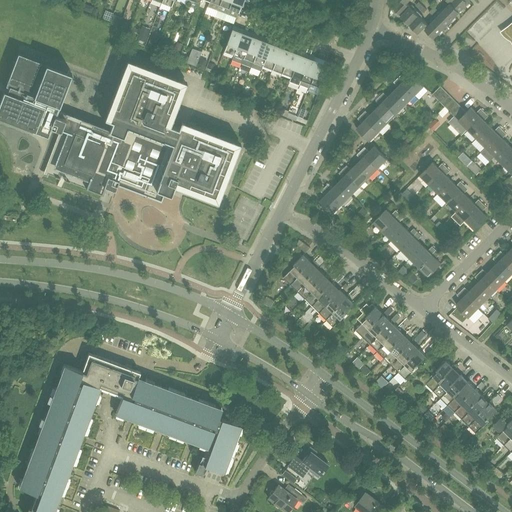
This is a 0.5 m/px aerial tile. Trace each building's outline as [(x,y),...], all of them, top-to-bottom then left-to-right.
[(209,0),(210,1),(209,1),(207,6),(217,10),(220,0),(209,0)] [(231,0),(220,0),(217,10),(227,14),(231,0)] [(237,17),(243,0),(231,0),(227,14),(237,17)] [(399,0),(393,7),(419,32),(428,23),(407,2),(409,0),(399,0)] [(425,29),(434,38),(470,1),(469,0),(447,0),(450,3),(441,13),(439,11),(434,16),(436,18),(425,29)] [(419,1),(416,5),(424,13),(427,9),(419,1)] [(158,6),(155,18),(161,20),(165,8),(158,6)] [(429,12),(432,15),(437,10),(434,6),(429,12)] [(99,9),(94,7),(91,14),(96,17),(99,9)] [(122,20),(120,26),(128,29),(131,23),(122,20)] [(137,39),(145,42),(150,28),(142,25),(137,39)] [(233,26),(224,50),(234,54),(242,33),(237,31),(239,28),(233,26)] [(234,54),(232,61),(241,64),(253,33),(248,31),(247,35),(242,33),(234,54)] [(257,35),(253,33),(241,64),(250,68),(251,67),(261,40),(256,39),(257,35)] [(261,40),(251,67),(260,70),(262,65),(273,36),(269,34),(266,42),(261,40)] [(262,65),(272,68),(280,48),(275,46),(278,37),(273,36),(262,65)] [(168,39),(162,37),(159,43),(165,45),(168,39)] [(148,44),(155,47),(156,43),(157,41),(150,38),(148,44)] [(272,68),(282,72),(293,43),(288,41),(285,50),(280,48),(272,68)] [(173,49),(180,52),(182,44),(176,42),(173,49)] [(282,72),(291,76),(299,55),(294,53),(298,45),(293,43),(282,72)] [(180,70),(182,65),(128,47),(126,52),(180,70)] [(308,48),(304,57),(299,55),(291,76),(301,79),(310,55),(312,50),(308,48)] [(174,184),(184,188),(217,200),(239,143),(182,121),(178,130),(168,126),(185,82),(128,60),(106,118),(113,120),(109,129),(57,109),(71,72),(18,52),(0,100),(0,115),(47,134),(50,125),(60,129),(44,171),(102,193),(105,186),(115,190),(118,183),(161,199),(164,191),(170,194),(174,184)] [(315,57),(310,55),(301,79),(298,86),(308,89),(310,83),(318,62),(314,60),(315,57)] [(199,64),(205,66),(208,60),(201,58),(199,64)] [(320,87),(330,62),(325,60),(323,64),(318,62),(310,83),(320,87)] [(209,62),(206,68),(213,70),(215,65),(209,62)] [(411,73),(406,78),(402,74),(398,78),(415,95),(424,86),(411,73)] [(398,86),(393,92),(406,104),(415,95),(398,78),(394,82),(398,86)] [(441,86),(432,94),(437,98),(445,90),(441,86)] [(437,98),(441,102),(449,94),(445,90),(437,98)] [(393,92),(388,97),(384,92),(380,96),(397,113),(406,104),(393,92)] [(454,98),(449,94),(441,102),(445,107),(454,98)] [(380,105),(375,110),(388,122),(397,113),(380,96),(376,100),(380,105)] [(261,98),(259,105),(266,108),(269,101),(261,98)] [(458,103),(454,98),(445,107),(450,111),(458,103)] [(450,111),(454,115),(462,107),(458,103),(450,111)] [(435,107),(428,108),(429,119),(436,118),(435,107)] [(454,115),(459,120),(467,112),(462,107),(454,115)] [(471,107),(467,112),(459,120),(468,129),(485,112),(481,108),(477,112),(471,107)] [(280,115),(286,117),(288,110),(282,108),(280,115)] [(375,110),(370,115),(366,110),(362,114),(379,131),(388,122),(375,110)] [(468,129),(477,138),(490,125),(485,120),(489,116),(485,112),(468,129)] [(357,128),(366,138),(370,141),(379,131),(362,114),(358,118),(362,123),(357,128)] [(428,126),(433,131),(440,124),(435,119),(428,126)] [(477,138),(486,147),(503,130),(499,126),(495,130),(490,125),(477,138)] [(486,147),(495,156),(508,143),(503,138),(507,134),(503,130),(486,147)] [(495,156),(502,163),(504,165),(511,157),(511,147),(508,143),(495,156)] [(375,146),(369,151),(365,147),(361,151),(378,168),(388,159),(375,146)] [(362,159),(356,164),(369,177),(378,168),(361,151),(357,155),(362,159)] [(463,162),(467,166),(472,160),(468,156),(463,162)] [(420,175),(429,184),(446,167),(443,163),(438,167),(433,162),(420,175)] [(356,164),(351,169),(347,165),(343,169),(360,186),(369,177),(356,164)] [(429,184),(438,193),(451,180),(446,175),(451,171),(446,167),(429,184)] [(344,177),(338,182),(351,195),(360,186),(343,169),(339,173),(344,177)] [(438,193),(448,202),(465,185),(461,181),(456,185),(451,180),(438,193)] [(338,182),(333,187),(329,183),(325,187),(342,204),(351,195),(338,182)] [(448,202),(457,211),(469,198),(464,193),(469,189),(465,185),(448,202)] [(320,201),(321,201),(333,213),(342,204),(325,187),(321,191),(325,195),(320,201)] [(405,197),(410,192),(407,189),(402,194),(405,197)] [(457,211),(466,220),(483,203),(479,199),(474,203),(469,198),(457,211)] [(475,229),(488,216),(482,211),(487,207),(483,203),(466,220),(475,229)] [(374,222),(383,231),(400,214),(396,209),(392,214),(386,209),(374,222)] [(383,231),(392,240),(405,227),(400,222),(404,217),(400,214),(383,231)] [(392,240),(401,249),(418,231),(414,228),(410,232),(405,227),(392,240)] [(401,249),(410,258),(423,245),(418,240),(422,236),(418,231),(401,249)] [(410,258),(419,267),(436,249),(432,246),(428,250),(423,245),(410,258)] [(429,276),(441,263),(436,258),(440,254),(436,249),(419,267),(429,276)] [(511,250),(505,255),(501,251),(497,254),(511,269),(511,250)] [(283,277),(290,284),(303,271),(302,269),(311,260),(304,254),(295,263),(296,264),(291,270),(283,277)] [(498,263),(492,268),(505,281),(511,273),(511,269),(497,254),(493,259),(498,263)] [(290,284),(298,291),(310,278),(309,276),(318,268),(311,260),(302,269),(303,271),(290,284)] [(298,291),(305,298),(318,285),(316,283),(325,275),(318,268),(309,276),(310,278),(298,291)] [(492,268),(487,273),(483,269),(479,273),(496,290),(505,281),(492,268)] [(407,279),(413,284),(418,279),(414,273),(407,279)] [(480,281),(474,286),(487,299),(496,290),(479,273),(475,277),(480,281)] [(305,298),(312,305),(324,292),(323,291),(332,282),(325,275),(316,283),(318,285),(305,298)] [(312,305),(319,312),(332,299),(330,298),(339,289),(332,282),(323,291),(324,292),(312,305)] [(474,286),(470,291),(465,287),(461,291),(478,308),(487,299),(474,286)] [(319,312),(326,319),(339,306),(337,305),(346,296),(339,289),(330,298),(332,299),(319,312)] [(469,317),(478,308),(461,291),(456,296),(460,300),(456,304),(469,317)] [(345,312),(354,303),(346,296),(337,305),(339,306),(326,319),(334,327),(341,320),(347,314),(345,312)] [(356,330),(362,336),(375,324),(374,322),(382,313),(375,306),(372,303),(369,306),(366,303),(360,310),(363,312),(357,318),(362,323),(356,330)] [(362,336),(370,343),(382,331),(381,329),(390,320),(382,313),(374,322),(375,324),(362,336)] [(370,343),(377,351),(390,338),(388,336),(397,327),(390,320),(381,329),(382,331),(370,343)] [(377,351),(384,358),(397,345),(395,343),(404,334),(397,327),(388,336),(390,338),(377,351)] [(414,338),(418,342),(426,334),(422,330),(414,338)] [(384,358),(391,365),(404,352),(402,350),(411,341),(404,334),(395,343),(397,345),(384,358)] [(391,365),(398,371),(411,359),(410,357),(419,348),(411,341),(402,350),(404,352),(391,365)] [(417,365),(426,356),(419,348),(410,357),(411,359),(398,371),(406,379),(419,366),(417,365)] [(201,474),(204,465),(222,471),(239,425),(218,417),(221,409),(138,378),(140,371),(88,352),(82,370),(66,364),(21,487),(36,493),(31,507),(28,506),(25,511),(32,511),(34,509),(41,511),(51,511),(98,386),(104,388),(102,395),(113,400),(116,393),(121,395),(116,410),(208,444),(201,462),(198,462),(195,472),(201,474)] [(426,383),(433,390),(446,377),(444,376),(453,367),(446,360),(437,369),(439,371),(426,383)] [(433,390),(440,397),(453,384),(452,383),(460,374),(453,367),(444,376),(446,377),(433,390)] [(440,397),(447,404),(460,391),(458,390),(467,381),(460,374),(452,383),(453,384),(440,397)] [(447,404),(454,411),(467,398),(465,397),(474,387),(467,381),(458,390),(460,391),(447,404)] [(394,391),(400,396),(404,392),(398,387),(394,391)] [(454,411),(462,418),(474,406),(473,404),(482,395),(474,387),(465,397),(467,398),(454,411)] [(492,399),(496,403),(502,397),(498,393),(492,399)] [(462,418),(469,425),(481,412),(480,411),(489,402),(482,395),(473,404),(474,406),(462,418)] [(488,418),(497,410),(489,402),(480,411),(481,412),(469,425),(476,433),(489,420),(488,418)] [(424,415),(431,422),(435,417),(428,410),(424,415)] [(497,437),(503,444),(511,435),(511,418),(508,422),(502,416),(495,424),(502,431),(497,437)] [(511,435),(503,444),(511,451),(511,449),(511,435)] [(301,476),(309,466),(320,475),(328,464),(310,450),(302,461),(295,456),(287,466),(301,476)] [(286,511),(297,499),(302,504),(307,498),(291,486),(288,492),(278,484),(268,497),(286,511)] [(366,492),(356,505),(365,511),(377,511),(383,505),(366,492)]
